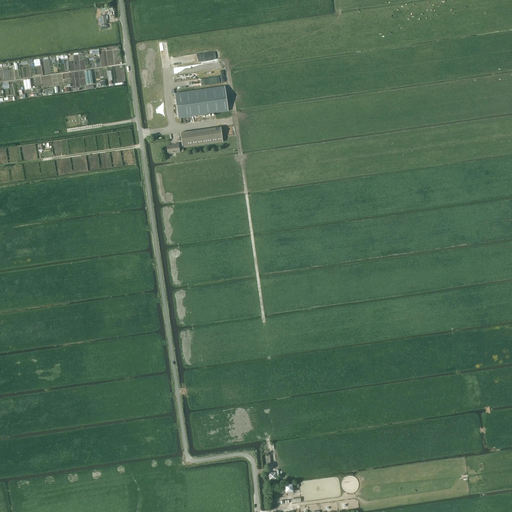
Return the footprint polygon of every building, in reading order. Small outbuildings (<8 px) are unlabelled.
[(15,67),(16,77),(31,75),(30,64),(34,64),(34,59),(21,60),(22,68),(23,67),(24,72),(20,73),(19,66),(15,67)] [(174,67),(176,75),(198,70),(196,63),(174,67)] [(225,86),(175,93),(178,117),(228,110),(225,90),(225,86)] [(174,145),(167,146),(168,154),(180,152),(183,151),(183,147),(223,142),(221,127),(181,133),(183,146),(179,146),(178,143),(174,144),(174,145)] [(293,485),(292,484),(285,485),(285,492),(293,492),(293,491),(297,491),(296,484),(293,485)]
